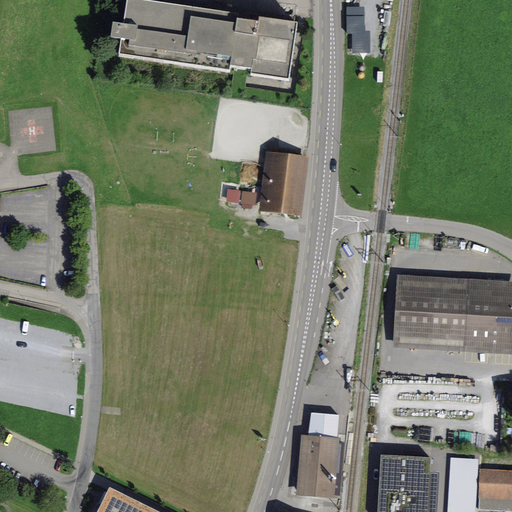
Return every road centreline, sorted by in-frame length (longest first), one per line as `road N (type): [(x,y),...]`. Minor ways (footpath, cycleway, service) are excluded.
road 1 (primary): [(323,215),(294,397),(264,511)]
road 2 (primary): [(330,0),(323,215)]
road 3 (residential): [(511,250),(469,232),(323,215)]
